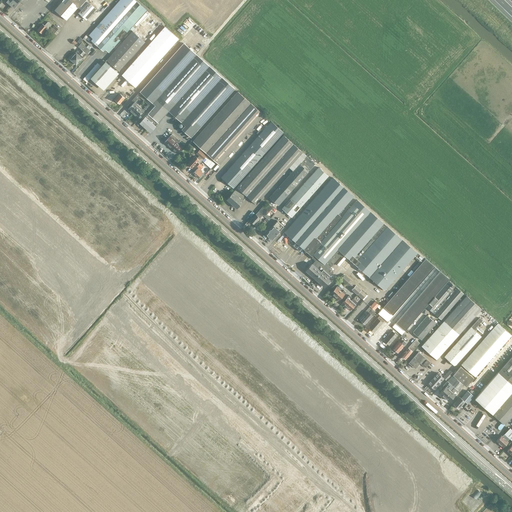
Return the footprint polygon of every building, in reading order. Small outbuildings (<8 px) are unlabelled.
[(7,0),(7,2),(14,8),(21,0),(7,0)] [(49,0),(41,0),(51,8),(54,5),(49,0)] [(63,0),(62,1),(55,9),(66,20),(78,7),(79,8),(85,0),(63,0)] [(91,40),(100,48),(98,50),(101,53),(103,51),(105,49),(109,52),(146,10),(134,0),(119,0),(89,35),(93,38),(91,40)] [(86,20),(96,9),(88,2),(78,13),(86,20)] [(149,12),(107,60),(119,71),(161,24),(149,12)] [(48,29),(51,25),(48,22),(44,26),(42,24),(37,30),(41,33),(46,27),(48,29)] [(50,30),(56,35),(60,30),(55,25),(50,30)] [(135,87),(178,38),(165,26),(122,75),(135,87)] [(70,59),(73,62),(86,47),(81,43),(78,47),(80,49),(78,51),(77,51),(76,52),(70,59)] [(183,43),(140,91),(142,94),(146,97),(149,100),(153,103),(150,107),(144,112),(142,115),(140,118),(142,119),(139,122),(150,132),(156,125),(169,111),(185,125),(181,129),(191,137),(235,87),(234,86),(198,56),(183,43)] [(86,47),(73,62),(76,64),(82,58),(80,57),(82,55),(82,56),(85,53),(87,55),(91,51),(86,47)] [(115,70),(105,61),(90,78),(100,87),(115,70)] [(133,103),(127,109),(132,113),(139,105),(135,102),(140,97),(142,99),(140,101),(142,102),(143,100),(146,97),(142,94),(140,91),(137,95),(131,101),(132,101),(133,103)] [(219,164),(264,114),(238,91),(193,141),(219,164)] [(119,103),(125,98),(119,93),(114,99),(119,103)] [(139,105),(132,113),(136,117),(142,111),(144,112),(150,107),(153,103),(149,100),(146,97),(143,100),(148,104),(145,107),(144,107),(143,109),(139,105)] [(271,121),(231,166),(221,177),(233,188),(243,177),(283,132),(271,121)] [(165,142),(168,146),(174,140),(172,138),(174,136),(172,134),(165,142)] [(284,135),(237,187),(237,188),(247,196),(256,204),(302,152),(284,135)] [(174,140),(168,146),(172,149),(178,143),(177,143),(179,141),(178,139),(176,141),(174,140)] [(178,143),(172,149),(176,153),(184,144),(182,142),(179,145),(178,143)] [(205,157),(199,151),(197,153),(200,156),(197,158),(195,156),(193,159),(192,158),(189,161),(190,162),(188,164),(191,167),(196,162),(199,164),(202,160),(205,157)] [(306,156),(299,163),(307,170),(307,169),(309,170),(315,164),(306,156)] [(205,157),(202,160),(211,168),(215,164),(210,159),(210,160),(208,158),(207,158),(205,157)] [(278,205),(308,171),(307,170),(299,163),(293,171),(269,197),(278,205)] [(292,217),(328,176),(319,167),(282,208),(292,217)] [(197,168),(193,173),(198,178),(203,173),(197,168)] [(306,251),(338,214),(354,196),(332,178),(284,232),(306,251)] [(233,192),(226,199),(236,208),(243,201),(242,200),(247,196),(237,188),(233,192)] [(324,264),(370,211),(357,200),(342,217),(338,214),(306,251),(316,259),(312,264),(311,264),(305,271),(315,279),(326,266),(324,264)] [(259,217),(261,214),(264,216),(272,207),(267,202),(259,211),(250,220),(254,224),(260,218),(259,217)] [(354,264),(387,226),(383,223),(370,211),(324,264),(326,266),(315,279),(324,287),(330,280),(327,277),(333,271),(329,268),(342,253),(350,260),(354,264)] [(272,240),(280,231),(283,226),(277,221),(273,225),(265,234),(272,240)] [(387,226),(354,264),(384,290),(414,257),(416,258),(414,260),(418,263),(419,261),(420,263),(424,258),(387,226)] [(425,258),(422,261),(432,270),(435,267),(425,258)] [(422,261),(420,264),(429,273),(432,270),(422,261)] [(420,264),(417,267),(427,276),(429,273),(420,264)] [(417,267),(415,270),(424,279),(427,276),(417,267)] [(415,270),(412,273),(421,282),(424,279),(415,270)] [(440,271),(437,274),(446,282),(449,279),(440,271)] [(412,273),(409,276),(419,285),(421,282),(412,273)] [(343,274),(339,278),(340,279),(362,299),(363,299),(364,300),(368,295),(367,295),(367,294),(344,274),(343,274)] [(437,274),(434,277),(444,285),(446,282),(437,274)] [(409,276),(407,280),(416,288),(419,285),(409,276)] [(434,277),(432,280),(441,288),(444,285),(434,277)] [(407,280),(404,283),(414,291),(416,288),(407,280)] [(436,295),(433,298),(431,301),(428,304),(426,307),(432,312),(433,312),(435,313),(434,314),(441,319),(454,304),(456,305),(463,298),(461,296),(463,293),(457,288),(456,288),(454,286),(455,286),(448,280),(446,283),(444,286),(441,289),(438,292),(436,295)] [(432,280),(429,283),(439,291),(441,288),(432,280)] [(404,283),(401,286),(411,294),(414,291),(404,283)] [(429,283),(426,286),(436,294),(439,291),(429,283)] [(331,293),(335,297),(342,288),(340,287),(338,285),(331,293)] [(401,286),(399,289),(408,297),(411,294),(401,286)] [(426,286),(424,289),(433,297),(436,294),(426,286)] [(342,288),(335,297),(339,300),(346,292),(344,290),(342,292),(340,291),(342,288)] [(399,289),(396,292),(406,300),(408,297),(399,289)] [(424,289),(421,292),(431,300),(433,297),(424,289)] [(396,292),(394,295),(403,303),(406,300),(396,292)] [(419,294),(419,295),(428,303),(431,300),(421,292),(419,294)] [(342,303),(346,307),(351,301),(349,299),(351,297),(349,295),(342,303)] [(394,295),(391,298),(400,306),(403,303),(394,295)] [(419,295),(416,298),(426,307),(428,303),(419,295)] [(466,296),(432,334),(431,335),(430,334),(423,341),(424,342),(421,346),(436,359),(481,309),(466,296)] [(391,298),(388,301),(398,309),(400,306),(391,298)] [(416,298),(414,301),(423,310),(426,307),(416,298)] [(351,301),(346,307),(350,310),(357,302),(355,300),(353,302),(351,301)] [(388,301),(386,304),(395,312),(398,309),(388,301)] [(414,301),(411,304),(420,313),(423,310),(414,301)] [(385,304),(383,307),(392,315),(395,312),(386,304),(385,304)] [(411,304),(408,307),(418,316),(420,313),(411,304)] [(408,307),(406,310),(415,319),(418,316),(408,307)] [(406,310),(403,314),(413,322),(415,319),(406,310)] [(365,324),(374,314),(370,311),(367,314),(366,313),(360,320),(365,324)] [(403,314),(401,317),(410,325),(413,322),(403,314)] [(413,332),(422,340),(423,341),(430,334),(428,332),(436,323),(427,315),(413,332)] [(383,323),(382,323),(384,320),(383,319),(379,316),(369,328),(374,333),(383,323)] [(401,317),(398,320),(407,328),(410,325),(401,317)] [(474,330),(482,320),(479,318),(471,327),(444,357),(447,359),(446,361),(450,364),(451,363),(454,365),(455,365),(481,336),(474,330)] [(398,320),(395,323),(405,331),(407,328),(398,320)] [(461,364),(465,368),(475,377),(511,335),(497,323),(461,364)] [(388,345),(397,335),(395,334),(396,333),(395,331),(394,333),(392,331),(383,341),(388,345)] [(405,359),(419,343),(415,339),(401,356),(405,359)] [(398,352),(406,343),(404,340),(401,343),(399,341),(393,348),(398,352)] [(409,363),(415,368),(415,369),(420,363),(426,368),(431,362),(419,352),(409,363)] [(511,355),(475,398),(505,424),(511,416),(511,355)] [(460,366),(452,375),(462,384),(466,387),(474,378),(460,366)] [(438,373),(432,379),(428,384),(434,389),(444,378),(446,381),(447,381),(453,373),(451,370),(449,371),(443,378),(438,373)] [(444,387),(440,393),(444,397),(449,401),(458,391),(457,390),(462,384),(452,375),(447,381),(446,381),(442,386),(444,387)] [(467,404),(474,396),(467,391),(461,399),(460,397),(453,404),(458,409),(465,402),(467,404)] [(499,444),(500,444),(506,437),(504,434),(502,437),(501,435),(496,441),(497,442),(497,443),(498,444),(499,444)] [(506,437),(500,444),(500,445),(500,446),(501,447),(502,446),(503,447),(508,442),(507,441),(509,439),(506,437)] [(478,490),(473,496),(478,501),(484,495),(478,490)]
